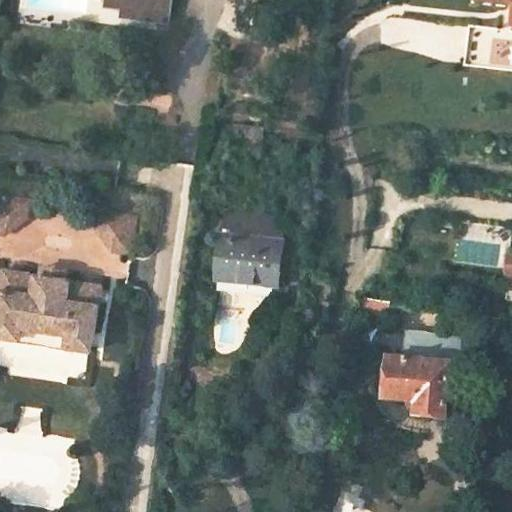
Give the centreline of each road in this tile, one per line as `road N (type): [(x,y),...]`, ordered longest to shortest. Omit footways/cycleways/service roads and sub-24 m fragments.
road 1 (unknown): [(287,511),(313,373),(385,216),(399,206),(511,215)]
road 2 (residential): [(176,170),(132,511)]
road 3 (unknown): [(205,0),(176,170)]
